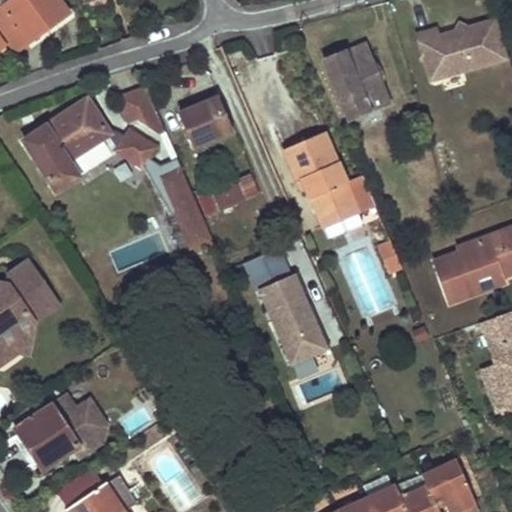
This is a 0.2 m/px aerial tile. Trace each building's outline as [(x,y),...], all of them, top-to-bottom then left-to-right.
[(0,0),(0,34),(15,55),(68,13),(57,0),(10,0),(4,5),(0,0)] [(507,61),(495,21),(440,37),(438,31),(417,37),(430,83),(507,61)] [(364,44),(323,62),(347,121),(389,104),(364,44)] [(23,142),(57,194),(78,180),(66,162),(108,134),(86,100),(23,142)] [(216,100),(180,115),(193,147),(229,131),(216,100)] [(324,134),(284,151),(297,182),(301,180),(317,217),(353,202),(358,213),(374,206),(363,179),(347,186),(324,134)] [(210,254),(217,251),(210,234),(207,235),(179,169),(160,177),(191,248),(204,242),(210,254)] [(208,187),(195,192),(205,217),(258,196),(250,174),(210,190),(208,187)] [(317,217),(322,229),(358,213),(353,202),(317,217)] [(435,263),(449,303),(492,288),(490,281),(502,277),(511,273),(511,228),(458,248),(460,253),(435,263)] [(401,268),(390,242),(380,247),(391,272),(401,268)] [(289,371),(328,353),(281,248),(242,266),(289,371)] [(490,281),(492,288),(504,283),(502,277),(490,281)] [(0,356),(8,351),(3,343),(14,335),(32,338),(34,323),(8,285),(0,283),(0,356)] [(511,312),(481,323),(497,367),(483,372),(497,412),(508,408),(511,409),(511,312)] [(0,356),(0,366),(18,353),(29,355),(32,338),(14,335),(3,343),(8,351),(0,356)] [(15,430),(42,471),(72,451),(77,459),(103,442),(106,426),(90,400),(76,410),(67,396),(15,430)] [(438,511),(437,509),(434,503),(442,499),(445,506),(448,511),(458,511),(475,504),(456,461),(421,476),(426,487),(400,498),(395,485),(337,511),(336,511),(438,511)] [(421,476),(395,485),(400,498),(426,487),(421,476)] [(119,477),(105,485),(123,511),(136,503),(119,477)] [(104,484),(70,507),(73,511),(123,511),(105,485),(104,484)] [(434,503),(437,509),(445,506),(442,499),(434,503)]
